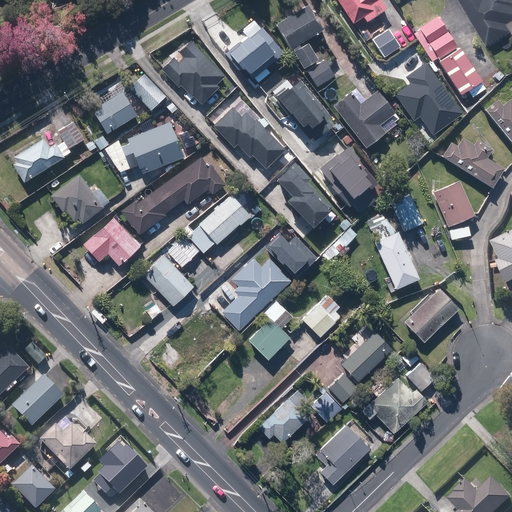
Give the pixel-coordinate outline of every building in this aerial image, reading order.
[(337,0),(353,23),(364,16),(367,21),(378,14),(385,9),(378,0),(337,0)] [(511,0),(461,0),(488,45),(511,30),(511,28),(509,23),(511,20),(511,0)] [(301,45),(300,44),(324,31),(309,4),(275,24),(290,50),(292,54),(294,54),(302,68),(317,60),(307,42),(301,45)] [(422,26),(419,27),(438,57),(456,46),(437,16),(434,18),(430,12),(418,20),(422,26)] [(252,80),(284,54),(262,27),(242,43),(240,41),(233,47),(228,51),(252,80)] [(388,27),(372,38),(384,57),(400,46),(388,27)] [(160,69),(178,87),(180,85),(201,105),(219,88),(216,85),(225,76),(190,40),(160,69)] [(450,54),(438,63),(460,94),(473,86),(450,54)] [(324,60),(308,71),(316,83),(333,72),(324,60)] [(464,113),(425,63),(407,77),(411,82),(395,94),(415,120),(421,116),(435,134),(464,113)] [(166,95),(144,72),(128,87),(150,109),(166,95)] [(336,118),(298,75),(275,94),(313,138),(336,118)] [(377,88),(362,99),(354,89),(333,105),(366,148),(387,132),(380,123),(395,111),(377,88)] [(92,110),(106,132),(136,113),(122,91),(92,110)] [(497,98),(484,108),(511,142),(511,99),(510,97),(502,104),(497,98)] [(233,107),(213,125),(233,148),(236,145),(248,158),(252,155),(264,168),(285,149),(257,118),(254,121),(246,111),(241,116),(233,107)] [(73,121),(57,131),(68,149),(84,139),(73,121)] [(126,138),(128,142),(119,146),(128,168),(136,165),(140,174),(184,157),(170,121),(126,138)] [(101,134),(85,143),(92,154),(107,145),(101,134)] [(502,167),(487,158),(493,148),(478,139),(475,142),(462,134),(456,144),(451,141),(442,156),(491,186),(502,167)] [(43,137),(14,156),(17,160),(12,164),(23,181),(64,156),(55,142),(48,146),(43,137)] [(348,142),(327,159),(352,190),(373,173),(348,142)] [(133,198),(120,209),(140,235),(166,215),(165,213),(183,199),(187,205),(209,188),(213,194),(226,184),(210,163),(207,165),(199,155),(137,204),(133,198)] [(289,194),(285,198),(316,229),(327,219),(324,216),(333,207),(309,181),(311,180),(294,161),(275,179),(289,194)] [(78,217),(82,223),(105,204),(80,172),(50,195),(64,212),(66,210),(74,220),(78,217)] [(459,180),(432,192),(447,226),(475,214),(459,180)] [(251,214),(231,193),(198,223),(215,241),(218,244),(251,214)] [(392,203),(405,232),(423,224),(409,195),(392,203)] [(114,216),(83,244),(99,260),(107,253),(120,267),(142,246),(114,216)] [(420,278),(399,231),(374,242),(395,289),(420,278)] [(511,231),(493,239),(502,260),(499,261),(509,284),(511,282),(511,231)] [(265,248),(296,278),(316,258),(295,237),(289,244),(279,234),(265,248)] [(198,251),(183,235),(166,251),(181,267),(198,251)] [(164,253),(142,273),(172,305),(193,284),(164,253)] [(256,259),(234,279),(240,287),(235,292),(239,297),(222,312),(239,331),(293,282),(272,258),(263,267),(256,259)] [(438,286),(403,321),(423,341),(458,307),(438,286)] [(335,312),(340,307),(326,293),(301,318),(322,339),(342,320),(335,312)] [(192,340),(189,342),(204,359),(229,337),(199,305),(178,324),(192,340)] [(272,318),(248,340),(268,360),(291,338),(272,318)] [(354,342),(358,346),(340,362),(356,380),(391,349),(374,331),(373,332),(369,328),(354,342)] [(35,340),(25,349),(38,364),(48,355),(35,340)] [(173,343),(157,358),(169,371),(185,355),(173,343)] [(0,355),(0,395),(29,369),(9,347),(0,355)] [(342,373),(328,386),(343,403),(357,390),(342,373)] [(42,375),(11,405),(31,426),(62,396),(42,375)] [(403,382),(399,377),(361,408),(370,418),(376,413),(390,431),(428,400),(409,377),(403,382)] [(326,391),(311,405),(327,423),(342,409),(326,391)] [(256,426),(267,437),(272,433),(281,443),(308,416),(288,396),(256,426)] [(75,422),(63,432),(56,425),(40,439),(68,470),(96,444),(87,434),(75,422)] [(345,423),(319,449),(330,460),(319,471),(333,484),(369,447),(345,423)] [(0,463),(16,450),(20,446),(12,436),(8,440),(0,430),(0,463)] [(115,492),(152,458),(134,439),(131,442),(124,435),(98,460),(104,467),(98,473),(115,492)] [(32,465),(12,484),(36,508),(55,489),(32,465)] [(449,498),(461,511),(459,511),(498,511),(511,500),(511,497),(496,479),(493,476),(479,489),(469,478),(455,491),(456,492),(449,498)] [(54,511),(101,511),(104,510),(85,486),(53,511),(54,511)] [(152,511),(139,498),(123,511),(152,511)] [(0,511),(11,511),(0,499),(0,511)]
